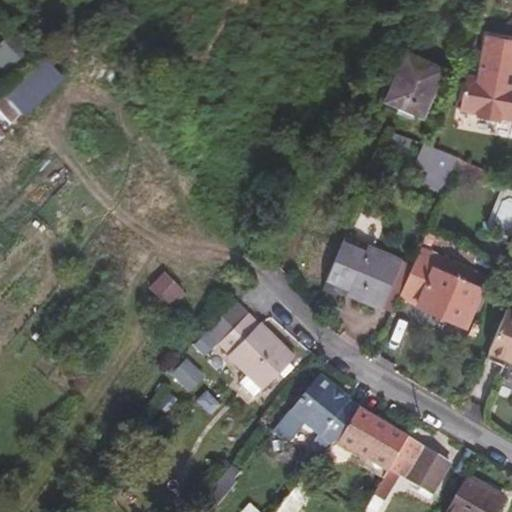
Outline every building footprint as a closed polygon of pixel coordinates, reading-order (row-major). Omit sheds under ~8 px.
[(511,42),(483,39),(479,79),(463,78),(460,111),(476,113),(486,119),(490,120),(494,119),(501,117),(511,117),(511,42)] [(422,116),(440,74),(407,60),(389,103),(422,116)] [(456,158),(424,146),(417,164),(428,169),(448,177),(452,167),(456,158)] [(489,171),(456,158),(452,167),(486,181),(489,171)] [(448,177),(428,169),(424,180),(443,188),(448,177)] [(401,252),(346,230),(326,275),(383,298),(401,252)] [(434,236),(425,232),(420,242),(429,247),(434,236)] [(419,246),(414,257),(398,295),(468,323),(487,274),(419,246)] [(414,257),(401,252),(383,298),(395,303),(398,295),(414,257)] [(240,299),(223,316),(234,327),(250,310),(240,299)] [(511,307),(506,305),(488,347),(511,356),(511,307)] [(251,311),(235,328),(280,374),(296,355),(251,311)] [(365,409),(316,373),(291,406),(309,421),(316,414),(341,439),(346,444),(366,409),(365,409)] [(415,439),(366,409),(346,444),(354,449),(395,473),(415,439)] [(354,449),(346,444),(341,439),(330,452),(340,462),(354,449)] [(455,463),(415,439),(395,473),(384,492),(395,500),(411,475),(438,491),(455,463)] [(340,462),(330,452),(309,475),(318,484),(340,462)] [(468,487),(478,471),(466,464),(457,480),(468,487)] [(501,511),(502,511),(466,490),(452,511),(501,511)]
